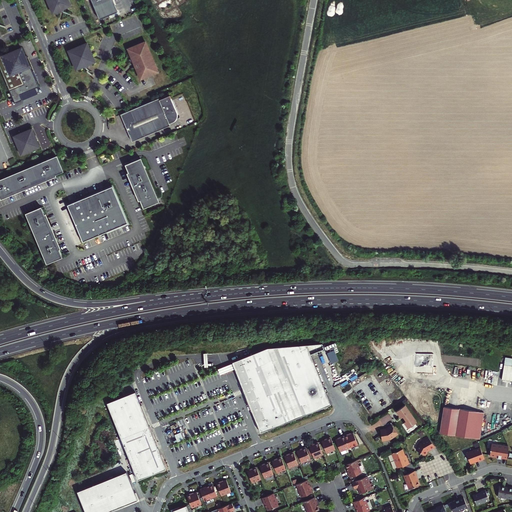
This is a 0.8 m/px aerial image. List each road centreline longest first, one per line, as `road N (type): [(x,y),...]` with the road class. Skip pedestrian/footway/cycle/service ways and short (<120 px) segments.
road 1 (trunk): [(169,313),(314,299),(511,308)]
road 2 (trunk): [(511,297),(385,287),(243,293)]
road 3 (trunk): [(25,511),(77,358),(105,334),(169,313)]
road 4 (trunk): [(243,293),(68,302),(36,289),(0,250)]
road 5 (trunk): [(243,293),(127,308),(0,339)]
road 6 (trunk): [(0,351),(169,313)]
road 7 (trunk): [(0,377),(28,396),(42,429),(15,511)]
road 8 (residential): [(232,458),(348,410),(365,432)]
road 9 (unclassified): [(69,105),(57,129),(66,142),(82,145),(99,122),(89,106),(72,104)]
